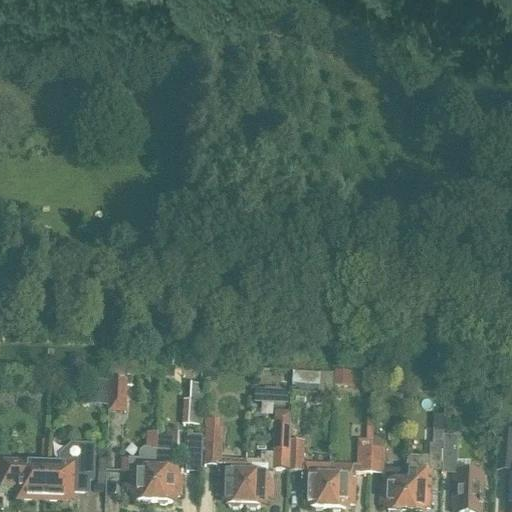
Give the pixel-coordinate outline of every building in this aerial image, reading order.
[(52,233),(14,233),(13,254),(52,254),(52,233)] [(74,356),(68,362),(70,369),(79,372),(84,366),(82,358),(74,356)] [(216,384),(213,373),(204,375),(206,386),(216,384)] [(335,373),(334,389),(356,390),(357,375),(335,373)] [(319,389),(319,378),(320,377),(295,375),(294,387),(319,389)] [(319,378),(319,389),(319,390),(318,394),(318,395),(332,396),(333,376),(320,375),(320,377),(319,378)] [(127,383),(110,382),(108,415),(125,416),(127,383)] [(446,383),(425,382),(424,395),(445,396),(446,383)] [(192,385),(191,403),(183,402),(182,428),(199,429),(199,437),(189,437),(187,437),(185,475),(201,476),(201,469),(203,437),(203,429),(204,405),(205,405),(206,386),(192,385)] [(456,385),(456,393),(471,394),(472,385),(456,385)] [(401,395),(409,395),(409,386),(401,386),(401,395)] [(254,394),(254,405),(287,406),(288,395),(254,394)] [(274,472),(288,473),(289,443),(291,414),(274,413),(273,429),(272,456),(261,455),(260,464),(246,463),(243,508),(248,509),(250,511),(255,511),(257,509),(262,509),(262,502),(272,502),(274,472)] [(435,415),(434,447),(430,447),(429,461),(406,460),(406,474),(404,511),(421,511),(422,511),(429,511),(431,474),(441,475),(441,471),(443,439),(444,415),(435,415)] [(205,422),(204,429),(203,429),(203,437),(205,437),(203,469),(218,469),(218,475),(217,475),(216,499),(226,499),(225,508),(230,508),(232,510),(237,510),(239,508),(243,508),(246,463),(246,454),(245,454),(245,465),(229,464),(229,469),(219,468),(220,438),(220,430),(219,430),(219,422),(205,422)] [(150,505),(154,505),(156,473),(156,456),(156,455),(157,443),(157,436),(146,435),(145,453),(143,453),(142,454),(141,456),(140,459),(140,460),(141,461),(141,462),(142,463),(128,463),(127,491),(126,491),(126,503),(136,504),(140,505),(142,507),(148,507),(150,505)] [(457,440),(443,439),(441,471),(453,471),(453,476),(452,508),(457,508),(457,511),(481,511),(483,477),(483,465),(456,464),(457,440)] [(371,452),(370,477),(382,477),(382,484),(380,484),(379,509),(388,510),(388,511),(404,511),(406,474),(383,473),(384,452),(380,452),(381,441),(372,440),(372,444),(371,452)] [(156,473),(154,505),(157,505),(159,508),(166,508),(168,506),(172,506),(173,499),(182,499),(183,474),(173,473),(175,444),(157,443),(156,455),(156,456),(156,473)] [(322,511),(323,511),(328,511),(329,467),(302,466),(303,446),(303,445),(303,443),(289,443),(288,473),(288,474),(301,474),(300,498),(309,499),(309,511),(313,511),(322,511)] [(329,467),(328,511),(331,511),(330,511),(345,511),(346,507),(354,507),(356,476),(370,477),(371,452),(372,444),(357,443),(356,468),(329,467)] [(47,465),(45,506),(50,506),(52,509),(59,509),(62,507),(74,507),(74,497),(89,497),(90,485),(94,485),(95,447),(87,447),(73,446),(71,446),(59,458),(58,465),(47,465)] [(511,446),(498,446),(496,473),(511,473),(511,446)] [(98,462),(97,491),(105,491),(106,463),(98,462)] [(0,470),(0,489),(15,490),(15,505),(20,505),(23,508),(33,508),(36,506),(45,506),(47,465),(0,463),(0,470)]
